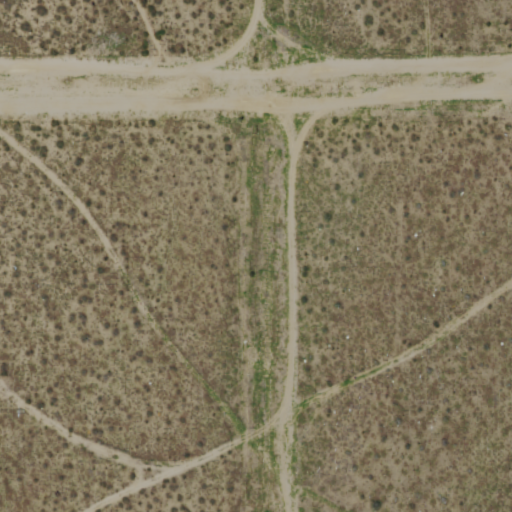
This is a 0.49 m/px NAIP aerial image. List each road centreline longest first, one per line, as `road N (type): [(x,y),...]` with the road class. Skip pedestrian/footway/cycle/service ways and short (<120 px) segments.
road 1 (track): [(511,74),(248,89),(0,89)]
road 2 (track): [(258,511),(248,89),(255,0)]
